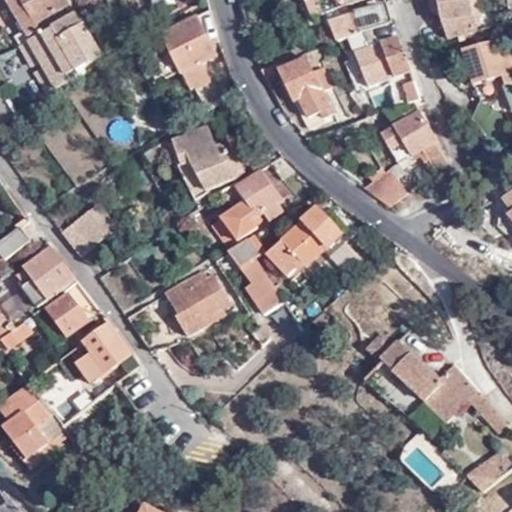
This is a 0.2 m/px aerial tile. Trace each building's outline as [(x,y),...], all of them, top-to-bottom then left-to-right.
[(75,12),(82,8),(76,0),(3,0),(0,2),(0,11),(13,34),(3,40),(11,52),(20,46),(75,12)] [(195,0),(177,0),(179,10),(195,0)] [(478,31),(475,17),(479,17),(475,0),(425,0),(428,13),(443,22),(447,39),(473,32),(478,31)] [(346,38),(388,21),(382,6),(382,3),(327,24),(333,43),(336,41),(346,38)] [(46,95),(85,71),(82,67),(101,56),(75,12),(20,46),(31,65),(43,58),(51,53),(55,60),(47,65),(33,74),(46,95)] [(137,18),(141,32),(155,24),(153,14),(137,18)] [(218,55),(196,18),(161,38),(191,90),(196,87),(199,91),(215,82),(203,63),(218,55)] [(422,103),(388,21),(346,38),(367,90),(387,82),(388,113),(422,103)] [(511,55),(506,38),(465,49),(477,84),(505,75),(508,84),(504,85),(511,110),(511,109),(511,55)] [(43,58),(47,65),(55,60),(51,53),(43,58)] [(18,56),(0,66),(12,86),(30,76),(18,56)] [(305,64),(279,76),(293,105),(301,103),(308,119),(317,115),(320,122),(331,116),(305,64)] [(86,73),(85,71),(46,95),(48,97),(86,73)] [(0,95),(0,122),(16,113),(1,95),(0,95)] [(501,110),(480,103),(475,116),(496,124),(501,110)] [(16,113),(0,122),(0,126),(17,115),(16,113)] [(420,151),(433,172),(445,164),(434,145),(439,140),(420,114),(393,131),(408,157),(420,151)] [(109,123),(114,140),(130,135),(125,118),(109,123)] [(231,142),(220,147),(211,127),(175,142),(185,167),(179,170),(198,203),(211,195),(208,192),(245,172),(231,142)] [(292,194),(272,166),(239,187),(248,201),(214,223),(228,246),(258,227),(254,220),(265,213),(269,221),(283,212),(279,204),(292,194)] [(364,188),(391,205),(405,195),(389,173),(364,188)] [(511,229),(511,188),(493,201),(511,229)] [(92,252),(119,230),(100,206),(73,228),(92,252)] [(317,209),(273,250),(292,272),(302,262),(307,268),(342,235),(317,209)] [(86,256),(92,252),(73,228),(67,233),(86,256)] [(0,265),(29,240),(20,229),(0,245),(0,265)] [(83,259),(86,256),(67,233),(64,236),(83,259)] [(262,311),(285,301),(255,258),(260,255),(249,239),(231,251),(255,286),(249,291),(262,311)] [(0,267),(31,242),(29,241),(29,240),(0,265),(0,267)] [(76,280),(51,246),(24,269),(33,281),(22,289),(38,309),(76,280)] [(292,272),(273,250),(266,256),(286,277),(292,272)] [(207,275),(203,269),(179,285),(184,293),(169,303),(176,316),(173,318),(185,339),(205,327),(201,321),(220,310),(229,305),(210,272),(207,275)] [(179,285),(163,295),(169,303),(184,293),(179,285)] [(75,296),(90,320),(100,314),(85,290),(75,296)] [(91,321),(69,293),(46,311),(68,339),(91,321)] [(285,302),(285,301),(262,311),(266,317),(285,302)] [(0,333),(14,321),(0,303),(0,333)] [(201,321),(205,327),(223,316),(220,310),(201,321)] [(31,317),(10,334),(18,345),(40,327),(31,317)] [(132,356),(109,322),(82,343),(89,354),(76,364),(92,385),(132,356)] [(396,340),(389,349),(379,339),(368,352),(381,364),(383,362),(396,373),(394,376),(447,424),(469,403),(498,436),(508,426),(454,366),(453,367),(412,328),(400,342),(396,340)] [(367,379),(396,398),(404,386),(376,366),(367,379)] [(28,384),(0,405),(0,413),(9,424),(3,430),(13,443),(11,446),(25,464),(64,430),(28,384)] [(424,407),(412,417),(429,436),(441,426),(424,407)] [(64,430),(25,464),(31,473),(57,453),(54,448),(69,437),(64,430)] [(87,457),(72,437),(61,445),(75,465),(87,457)] [(226,462),(225,443),(174,444),(175,464),(226,462)] [(428,486),(442,472),(416,446),(402,460),(428,486)] [(494,455),(507,473),(511,469),(511,457),(504,447),(494,455)] [(470,475),(486,490),(507,473),(494,455),(470,475)] [(128,511),(135,500),(130,498),(126,496),(120,510),(123,511),(128,511)]
